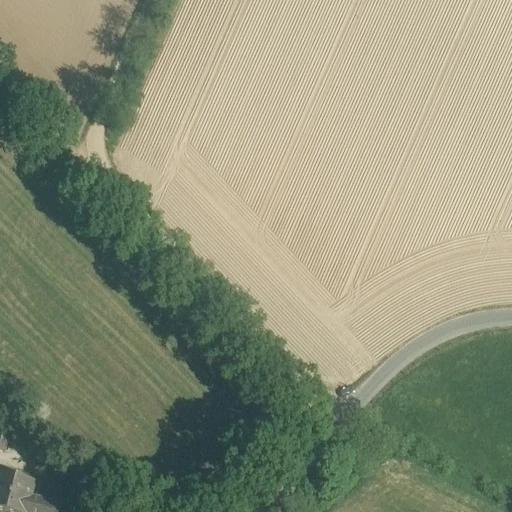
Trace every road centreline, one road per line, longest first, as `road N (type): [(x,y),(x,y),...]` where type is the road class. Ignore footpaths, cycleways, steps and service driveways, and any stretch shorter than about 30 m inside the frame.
road 1 (track): [(338,421),(117,188),(99,153),(104,111),(153,0)]
road 2 (unclassified): [(511,317),(450,326),(392,363),(270,511)]
